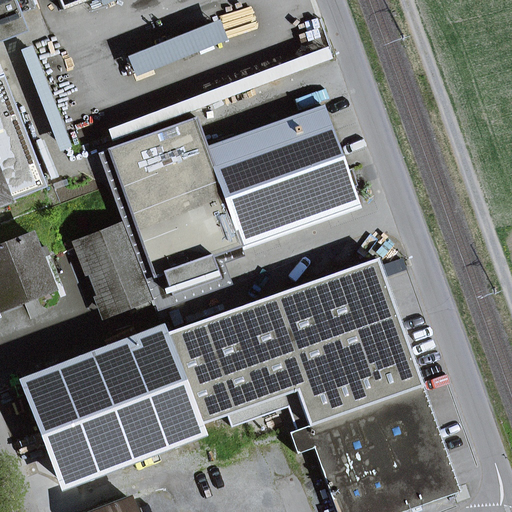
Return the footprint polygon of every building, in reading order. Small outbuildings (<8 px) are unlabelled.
[(0,0),(0,41),(27,32),(20,15),(14,0),(0,0)] [(14,0),(20,15),(34,9),(30,0),(14,0)] [(57,0),(61,10),(87,0),(57,0)] [(222,14),(131,52),(141,74),(231,35),(222,14)] [(0,205),(46,188),(0,68),(0,205)] [(241,247),(357,206),(322,109),(206,150),(241,247)] [(148,285),(200,267),(151,128),(99,147),(148,285)] [(78,245),(105,313),(148,296),(121,228),(78,245)] [(0,248),(0,304),(51,285),(41,258),(48,256),(45,247),(38,250),(33,236),(0,248)] [(288,407),(296,431),(421,387),(397,320),(375,260),(167,334),(200,426),(227,415),(231,427),(260,417),(288,407)] [(25,388),(60,480),(200,426),(167,334),(25,388)] [(335,511),(402,511),(459,492),(421,387),(296,431),(289,433),(297,454),(313,448),(335,511)] [(294,478),(279,440),(264,446),(278,484),(294,478)] [(285,511),(261,447),(227,460),(222,445),(164,467),(170,482),(91,511),(285,511)]
